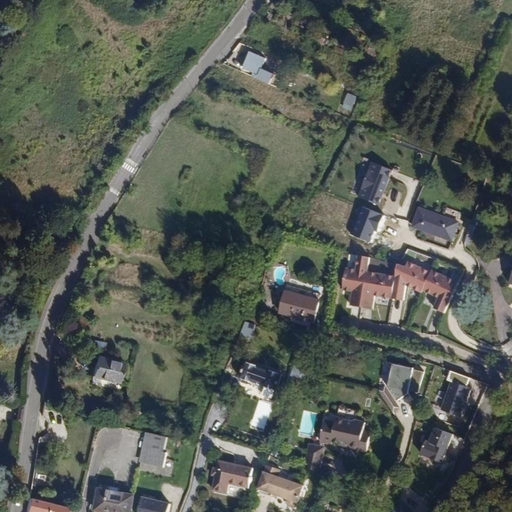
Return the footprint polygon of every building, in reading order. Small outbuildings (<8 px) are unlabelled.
[(325,45),(328,39),(314,32),(312,38),(325,45)] [(266,59),(251,52),(244,68),(259,75),(266,59)] [(352,111),(358,96),(347,92),(341,107),(352,111)] [(170,117),(174,121),(185,108),(181,105),(170,117)] [(391,167),(370,160),(358,196),(378,203),(391,167)] [(453,241),(459,222),(427,211),(427,212),(420,210),(414,227),(453,241)] [(469,245),(475,225),(471,224),(468,234),(465,244),(469,245)] [(458,242),(465,244),(468,234),(461,232),(458,242)] [(133,269),(136,260),(123,255),(119,264),(133,269)] [(354,268),(343,267),(340,290),(349,291),(347,306),(372,310),(375,295),(389,297),(392,276),(366,272),(368,258),(356,256),(354,268)] [(395,262),(392,276),(395,277),(392,297),(401,299),(405,285),(420,292),(421,290),(429,270),(421,267),(420,271),(414,268),(415,264),(407,260),(403,264),(395,262)] [(441,275),(429,270),(421,290),(437,297),(433,307),(443,311),(457,283),(451,281),(452,279),(448,276),(446,279),(440,277),(441,275)] [(315,322),(321,300),(286,292),(281,313),(315,322)] [(77,330),(87,332),(89,319),(79,318),(77,330)] [(244,321),(240,334),(252,338),(256,325),(244,321)] [(77,330),(76,337),(86,339),(87,332),(77,330)] [(119,382),(124,362),(98,356),(94,376),(119,382)] [(277,390),(283,374),(247,362),(241,378),(257,383),(257,386),(261,387),(263,385),(277,390)] [(418,394),(422,369),(391,364),(388,387),(385,385),(378,390),(393,413),(413,399),(409,393),(418,394)] [(471,389),(450,382),(440,410),(461,417),(471,389)] [(339,406),(337,418),(355,422),(356,420),(358,410),(339,406)] [(325,421),(322,433),(321,441),(326,443),(332,444),(333,441),(361,448),(359,453),(367,455),(372,433),(364,431),(366,422),(356,420),(355,422),(337,418),(336,423),(325,421)] [(454,434),(433,426),(429,440),(423,438),(418,454),(444,462),(454,434)] [(312,440),(309,451),(323,455),(326,443),(321,441),(322,433),(317,432),(315,440),(312,440)] [(164,467),(168,452),(164,452),(168,437),(152,433),(145,463),(164,467)] [(178,455),(181,440),(168,437),(164,452),(168,452),(178,455)] [(309,451),(305,466),(319,473),(323,455),(309,451)] [(219,469),(218,476),(215,490),(227,493),(230,483),(249,487),(253,469),(221,461),(219,469)] [(281,469),(267,465),(257,494),(270,499),(271,496),(287,502),(288,505),(294,507),(297,505),(304,486),(279,477),(281,469)] [(131,511),(135,496),(99,489),(96,509),(113,511),(131,511)] [(165,511),(168,502),(140,497),(137,511),(165,511)] [(30,498),(26,511),(75,511),(78,502),(70,500),(68,508),(30,498)] [(411,511),(402,503),(394,511),(411,511)]
